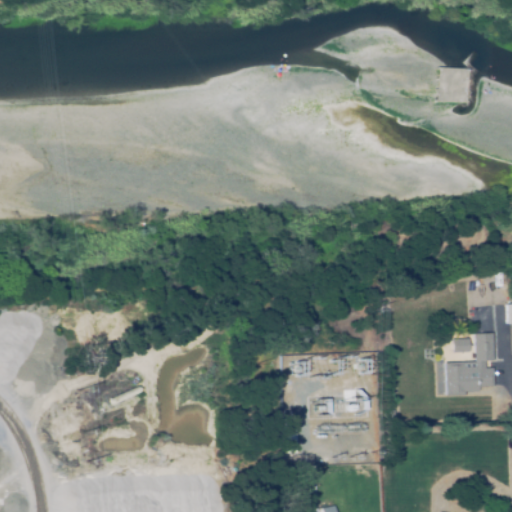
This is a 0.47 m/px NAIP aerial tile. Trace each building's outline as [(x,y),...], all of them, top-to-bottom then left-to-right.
[(469,333),(487,332),(489,359),(481,360),(482,367),(489,367),(490,385),(475,386),(475,389),(461,390),(461,394),(444,395),(442,362),(458,361),(458,364),(459,369),(471,369),(469,333)] [(395,448),(421,447),(421,487),(397,487),(396,467),(395,467),(395,448)] [(337,472),(369,469),(370,480),(338,482),(337,472)] [(101,511),(101,493),(128,492),(128,511),(101,511)] [(320,511),(320,509),(316,510),(315,504),(331,501),(332,506),(333,511),(320,511)]
